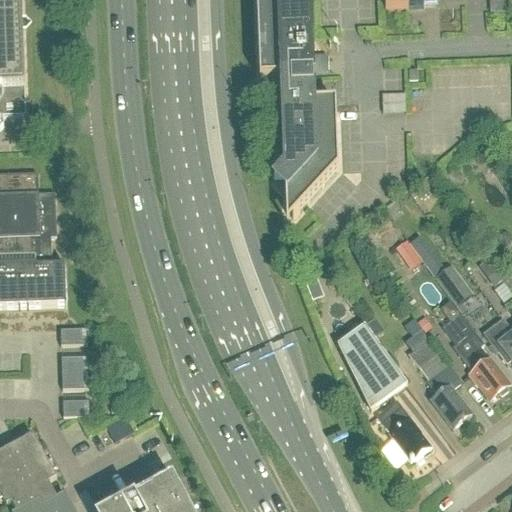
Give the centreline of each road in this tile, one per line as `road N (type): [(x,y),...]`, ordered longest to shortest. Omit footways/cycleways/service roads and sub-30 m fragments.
road 1 (secondary): [(122,0),(138,167),(157,254),(185,333),(273,511)]
road 2 (secondary): [(297,435),(244,321),(209,217),(194,142),(184,0)]
road 3 (secondary): [(297,435),(286,348),(236,189),(217,0)]
